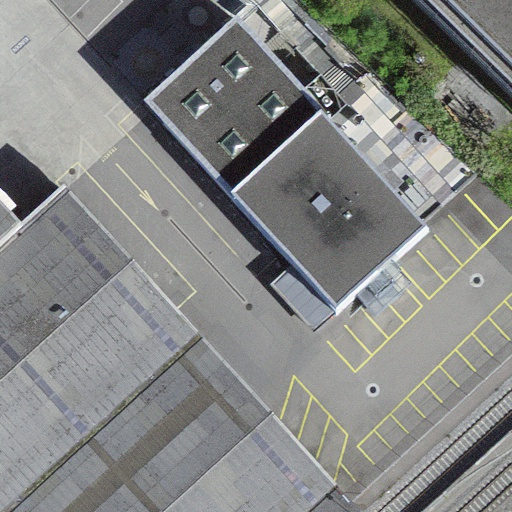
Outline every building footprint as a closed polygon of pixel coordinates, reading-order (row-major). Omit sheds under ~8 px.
[(511,0),(409,0),(511,101),(511,0)] [(427,231),(237,20),(144,104),(294,269),(274,286),(313,329),(333,312),(335,315),(427,231)] [(0,511),(307,511),(334,488),(64,189),(22,227),(0,246),(0,511)] [(0,246),(22,227),(0,203),(0,246)] [(355,511),(334,488),(307,511),(355,511)]
